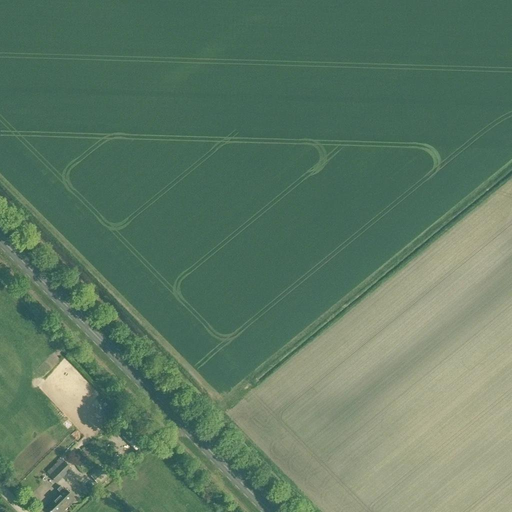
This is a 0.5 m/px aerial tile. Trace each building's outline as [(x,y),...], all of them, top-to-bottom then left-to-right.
[(125,437),(132,442),(138,434),(131,428),(125,437)] [(131,442),(139,450),(148,442),(140,434),(131,442)] [(64,461),(49,476),(56,483),(71,469),(64,461)] [(102,467),(91,477),(99,486),(109,476),(102,467)] [(66,490),(47,509),(50,511),(63,511),(76,499),(66,490)]
